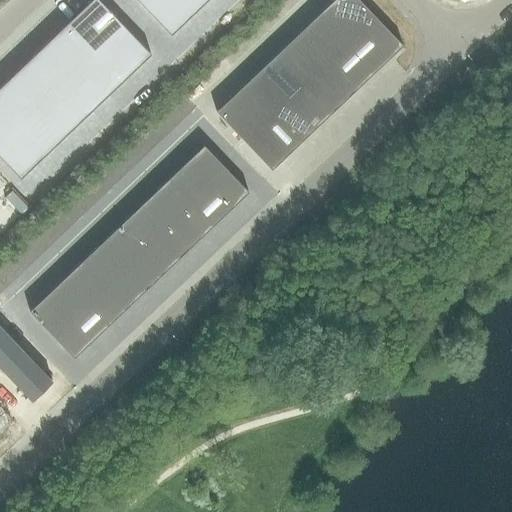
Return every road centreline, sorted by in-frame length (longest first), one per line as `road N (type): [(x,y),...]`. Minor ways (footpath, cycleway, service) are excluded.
road 1 (residential): [(457,45),(0,490)]
road 2 (unknown): [(97,395),(27,329),(19,308),(23,283),(191,131)]
road 3 (unknown): [(191,131),(330,0)]
road 4 (unknown): [(279,218),(191,131)]
